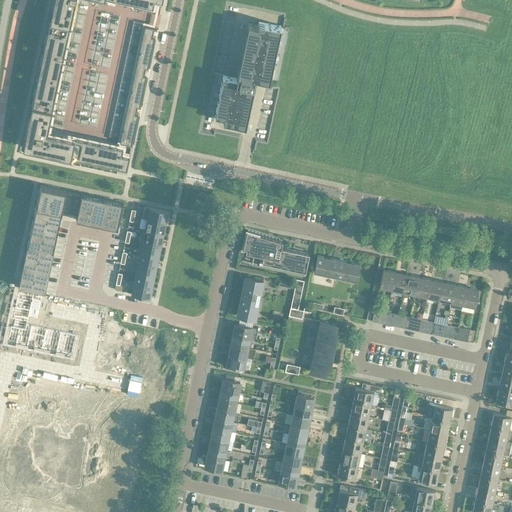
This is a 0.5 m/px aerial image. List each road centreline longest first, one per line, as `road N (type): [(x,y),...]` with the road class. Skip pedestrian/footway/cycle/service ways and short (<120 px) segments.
road 1 (residential): [(450,511),(501,270)]
road 2 (residential): [(246,173),(164,155),(155,145),(177,0)]
road 3 (residential): [(206,326),(234,218),(349,240)]
road 4 (residential): [(173,511),(206,326)]
road 5 (residential): [(511,230),(359,197)]
road 6 (residential): [(501,270),(349,240)]
road 7 (residential): [(61,291),(206,326)]
